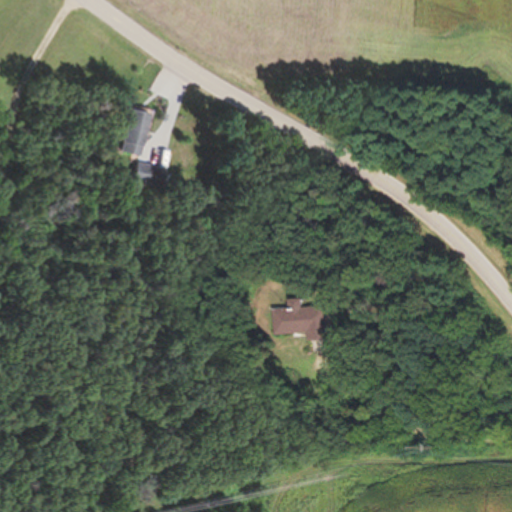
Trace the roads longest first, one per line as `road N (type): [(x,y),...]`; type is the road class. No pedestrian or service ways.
road 1 (secondary): [(93,0),(184,65),(397,188),(453,233),(511,299)]
road 2 (residential): [(70,0),(55,24),(41,134),(0,200)]
